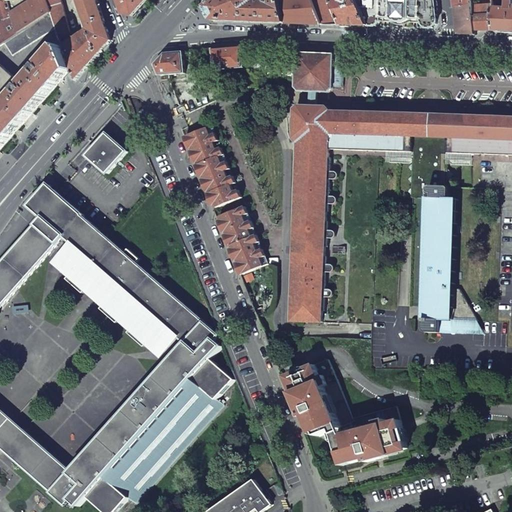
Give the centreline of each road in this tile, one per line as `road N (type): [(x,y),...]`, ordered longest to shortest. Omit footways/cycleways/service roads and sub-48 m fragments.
road 1 (residential): [(316,511),(131,55)]
road 2 (residential): [(155,28),(177,39),(234,34),(449,44)]
road 3 (secondary): [(0,206),(131,55)]
